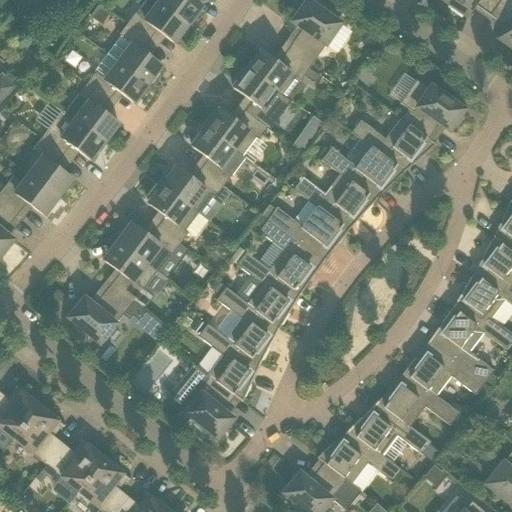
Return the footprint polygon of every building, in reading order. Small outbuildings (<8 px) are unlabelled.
[(149,42),(157,32),(174,45),(178,39),(188,26),(153,0),(147,0),(137,15),(135,14),(127,25),(149,42)] [(189,25),(192,27),(202,14),(198,12),(202,7),(192,0),(153,0),(188,26),(189,25)] [(474,6),(490,17),(501,0),(450,0),(447,5),(466,18),(474,6)] [(498,40),(511,49),(511,0),(501,0),(490,17),(507,28),(498,40)] [(290,15),(295,19),(292,23),(302,30),(287,53),(309,70),(325,46),(328,48),(342,27),(329,18),(331,15),(319,7),(317,10),(307,2),(304,7),(299,3),(290,15)] [(95,21),(102,10),(97,7),(90,18),(95,21)] [(161,67),(142,52),(149,42),(127,25),(119,36),(121,38),(108,56),(148,86),(158,73),(157,72),(161,67)] [(320,77),(309,70),(287,53),(279,65),(262,52),(257,58),(257,57),(247,71),(282,97),(295,79),(300,83),(304,78),(315,85),(320,77)] [(109,102),(116,92),(133,104),(137,99),(138,99),(148,86),(108,56),(95,74),(86,85),(109,102)] [(266,130),(275,119),(269,115),(282,97),(247,71),(246,72),(243,70),(233,83),(237,85),(233,90),(251,103),(244,113),(266,130)] [(20,83),(10,73),(5,78),(5,79),(15,88),(20,83)] [(400,104),(413,114),(406,124),(428,141),(439,125),(449,132),(456,123),(464,111),(453,104),(455,101),(443,93),(441,96),(431,88),(429,91),(416,82),(400,104)] [(118,124),(101,112),(109,102),(86,85),(78,96),(65,114),(104,143),(118,124)] [(63,157),(70,147),(90,162),(94,156),(95,157),(104,143),(65,114),(62,111),(40,140),(63,157)] [(244,113),(236,123),(220,111),(216,115),(213,113),(203,125),(206,128),(205,129),(234,151),(234,152),(242,158),(255,139),(258,141),(266,130),(244,113)] [(401,120),(385,141),(360,122),(351,134),(359,141),(370,149),(370,148),(402,172),(403,171),(414,157),(418,160),(417,161),(418,162),(436,146),(428,141),(406,124),(401,120)] [(223,188),(231,177),(245,159),(242,158),(234,152),(234,151),(205,129),(195,142),(196,143),(192,148),(208,161),(201,171),(223,188)] [(72,180),(55,167),(63,157),(40,140),(32,151),(42,159),(29,177),(58,199),(68,186),(68,185),(72,180)] [(310,147),(300,140),(294,149),(304,156),(310,147)] [(359,141),(344,160),(331,149),(329,152),(322,160),(321,162),(339,175),(373,199),(384,184),(388,188),(387,188),(388,189),(405,173),(403,171),(402,172),(370,148),(370,149),(359,141)] [(322,160),(329,152),(324,148),(318,157),(322,160)] [(201,171),(193,181),(176,168),(162,187),(191,208),(199,213),(211,196),(215,199),(223,188),(201,171)] [(373,199),(339,175),(325,195),(303,178),(293,191),(316,208),(317,208),(344,229),(345,228),(356,214),(360,217),(359,218),(360,219),(376,201),(373,199)] [(4,188),(0,193),(0,202),(18,216),(27,205),(44,217),(48,212),(58,199),(29,177),(23,185),(12,177),(4,188)] [(148,206),(165,218),(157,228),(180,245),(188,234),(185,232),(198,214),(191,209),(191,208),(162,187),(152,200),(148,206)] [(0,202),(0,257),(4,252),(6,251),(5,251),(13,241),(3,234),(18,216),(0,202)] [(511,203),(510,202),(500,224),(501,224),(502,223),(506,226),(495,241),(495,242),(511,254),(511,203)] [(269,207),(262,217),(268,221),(275,211),(269,207)] [(275,211),(268,221),(323,263),(324,262),(319,259),(330,244),(334,247),(334,248),(335,249),(349,231),(345,228),(344,229),(317,208),(316,208),(302,228),(277,209),(275,211)] [(262,217),(261,216),(254,226),(260,231),(268,221),(262,217)] [(268,221),(260,231),(258,233),(284,252),(269,271),(269,272),(296,293),(300,297),(313,278),(312,277),(311,278),(307,274),(318,260),(323,264),(323,263),(268,221)] [(156,273),(170,255),(171,256),(180,245),(157,228),(150,238),(132,225),(128,230),(127,230),(117,243),(156,273)] [(511,254),(495,242),(495,241),(493,239),(482,260),(483,260),(488,263),(477,277),(476,278),(506,300),(505,301),(511,305),(511,254)] [(111,286),(134,303),(144,311),(153,299),(143,291),(157,274),(156,273),(117,243),(103,262),(120,275),(111,286)] [(239,249),(230,262),(236,267),(246,254),(239,249)] [(269,271),(246,254),(236,267),(261,285),(247,305),(258,314),(276,327),(276,328),(279,331),(291,311),(290,310),(289,311),(285,308),(296,293),(269,272),(269,271)] [(484,334),(483,334),(506,351),(511,344),(511,335),(491,320),(505,301),(506,300),(476,278),(477,277),(474,275),(461,295),(463,295),(463,294),(468,298),(456,312),(456,313),(484,334)] [(215,281),(209,289),(220,297),(226,289),(215,281)] [(90,337),(100,345),(123,316),(134,303),(111,286),(94,307),(84,300),(77,309),(75,310),(76,310),(68,320),(78,328),(76,330),(88,339),(90,337)] [(134,303),(123,316),(133,324),(144,311),(134,303)] [(429,342),(485,384),(494,372),(469,353),(483,334),(484,334),(456,313),(456,312),(453,309),(439,328),(440,329),(441,328),(445,331),(434,346),(430,342),(429,342)] [(155,338),(163,329),(145,313),(137,323),(155,338)] [(258,314),(234,346),(258,364),(257,364),(259,367),(271,346),(269,345),(269,346),(265,343),(276,328),(276,327),(258,314)] [(199,321),(192,331),(199,336),(207,326),(199,321)] [(207,326),(199,336),(198,338),(223,357),(208,377),(210,379),(210,378),(236,397),(235,398),(242,403),(252,382),(251,381),(251,382),(246,379),(257,364),(258,364),(234,346),(226,340),(227,340),(216,332),(207,325),(207,326)] [(476,396),(485,384),(429,342),(428,343),(434,347),(423,361),(418,358),(419,357),(418,356),(403,375),(407,377),(408,377),(436,397),(450,378),(476,396)] [(210,379),(208,377),(193,366),(166,399),(181,411),(191,419),(195,423),(193,425),(205,434),(207,432),(217,440),(226,430),(225,429),(233,420),(223,413),(235,398),(236,397),(210,378),(210,379)] [(498,380),(492,375),(486,383),(493,388),(498,380)] [(459,414),(436,397),(408,377),(407,377),(397,392),(392,389),(393,388),(392,387),(376,404),(380,406),(410,428),(425,408),(450,427),(459,414)] [(485,398),(491,390),(484,385),(478,393),(485,398)] [(0,429),(13,440),(40,408),(22,393),(12,404),(0,393),(0,429)] [(347,433),(348,434),(349,433),(350,434),(350,433),(382,457),(397,437),(422,456),(429,446),(431,444),(410,428),(380,406),(369,421),(364,418),(365,417),(364,416),(347,433)] [(40,408),(13,440),(46,467),(63,445),(49,434),(58,422),(40,408)] [(181,411),(172,422),(182,430),(191,419),(181,411)] [(401,471),(382,457),(350,433),(350,434),(339,449),(335,446),(335,445),(335,444),(317,459),(324,465),(324,464),(352,485),(367,465),(392,484),(401,471)] [(78,493),(105,461),(87,446),(78,457),(63,445),(46,467),(41,473),(53,483),(53,493),(65,503),(72,500),(78,493)] [(429,446),(422,456),(431,463),(438,453),(429,446)] [(511,454),(486,486),(511,506),(511,454)] [(123,476),(105,461),(78,493),(100,511),(98,511),(117,511),(128,498),(114,487),(123,476)] [(304,511),(321,511),(331,500),(345,511),(360,493),(352,485),(324,464),(324,465),(309,483),(300,475),(291,485),(291,486),(284,495),(294,503),(292,505),(300,511),(304,511),(305,511),(304,511)] [(424,479),(434,487),(444,475),(434,467),(424,479)] [(168,511),(152,499),(143,510),(128,498),(117,511),(168,511)] [(481,511),(471,503),(463,511),(481,511)]
